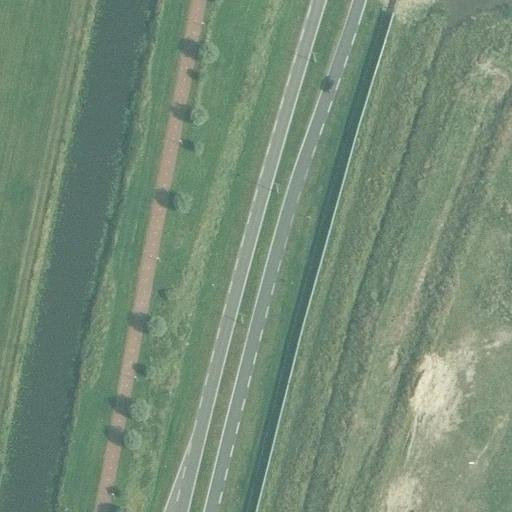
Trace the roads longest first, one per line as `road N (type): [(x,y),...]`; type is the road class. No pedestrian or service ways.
road 1 (primary): [(213,511),(274,249),(358,0)]
road 2 (primary): [(320,0),(225,325),(183,511)]
road 3 (residential): [(511,55),(482,62),(468,81),(384,331),(340,511)]
